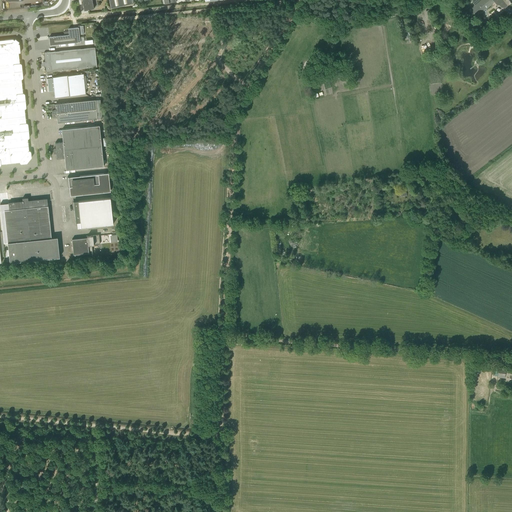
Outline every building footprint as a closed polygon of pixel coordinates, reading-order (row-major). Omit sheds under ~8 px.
[(82,0),(85,10),(94,9),(92,0),(82,0)] [(109,0),(111,8),(133,3),(132,0),(109,0)] [(474,5),(468,10),(475,18),(494,2),(497,5),(499,5),(501,8),(505,8),(507,6),(508,5),(507,4),(510,2),(511,0),(474,0),(472,2),(474,5)] [(462,20),(468,28),(471,31),(474,29),(472,26),(474,24),(468,16),(462,20)] [(69,32),(64,32),(64,35),(49,37),(50,45),(55,45),(80,42),(79,35),(83,35),(83,26),(78,26),(78,27),(68,28),(69,32)] [(405,31),(407,38),(408,38),(408,40),(409,40),(410,41),(413,40),(410,29),(405,31)] [(0,164),(1,164),(20,162),(21,163),(27,162),(31,157),(30,152),(29,151),(28,139),(29,137),(27,124),(26,123),(24,109),(26,107),(24,94),(23,93),(21,79),(22,78),(21,65),(20,63),(19,53),(20,52),(20,44),(18,43),(19,42),(15,39),(14,40),(13,39),(5,40),(0,40),(0,164)] [(44,52),(45,61),(43,62),(43,67),(45,67),(46,72),(52,71),(97,66),(95,47),(50,52),(44,52)] [(47,79),(48,92),(53,91),(54,97),(85,94),(83,74),(52,77),(52,78),(47,79)] [(53,110),(52,110),(52,117),(56,118),(57,117),(57,123),(97,118),(102,118),(100,99),(95,100),(95,99),(55,104),(56,104),(55,104),(54,104),(51,104),(52,108),(53,108),(53,110)] [(53,149),(53,151),(102,146),(99,125),(62,129),(63,142),(55,143),(55,148),(53,148),(53,149)] [(102,146),(53,151),(54,153),(56,153),(57,158),(65,158),(66,170),(104,166),(102,146)] [(110,191),(108,173),(79,176),(79,175),(67,177),(68,187),(69,187),(70,195),(110,191)] [(4,204),(0,204),(0,207),(0,211),(4,243),(8,242),(10,262),(60,257),(57,237),(55,237),(51,238),(48,205),(47,200),(47,198),(28,200),(28,197),(22,198),(22,201),(8,202),(8,203),(4,203),(4,204)] [(81,227),(113,224),(111,197),(103,198),(73,201),(76,223),(81,222),(81,227)] [(94,244),(100,244),(99,235),(87,236),(87,237),(72,239),(73,254),(89,253),(89,251),(92,250),(92,245),(94,245),(94,244)] [(498,377),(504,378),(506,368),(499,367),(498,377)]
